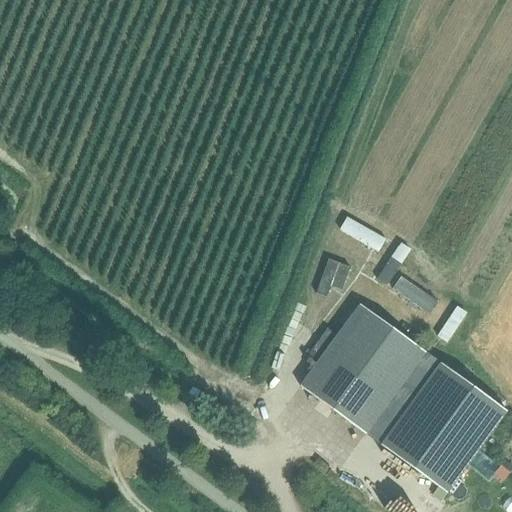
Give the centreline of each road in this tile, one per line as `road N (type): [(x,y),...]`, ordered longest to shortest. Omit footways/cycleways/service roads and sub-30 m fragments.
road 1 (unclassified): [(19,353),(33,346),(75,360),(255,458),(281,482),(290,511)]
road 2 (unclassified): [(239,511),(19,353)]
